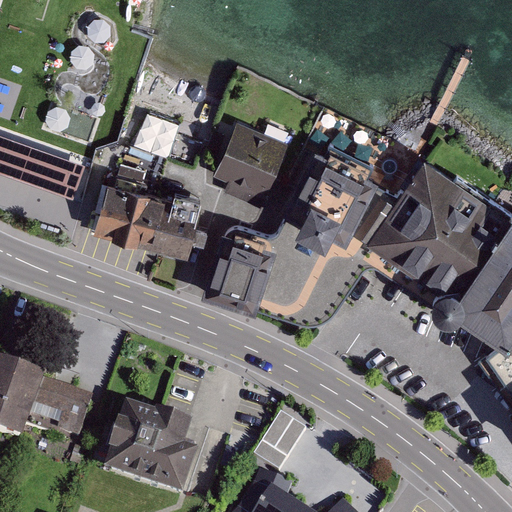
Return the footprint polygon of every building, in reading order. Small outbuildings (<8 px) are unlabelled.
[(296,145),(245,123),(221,179),(272,201),(296,145)] [(82,172),(0,142),(0,171),(73,198),(82,172)] [(511,214),(457,177),(453,182),(424,164),(377,257),(434,295),(433,302),(434,309),(438,314),(442,317),(450,318),(470,314),(507,339),(487,353),(511,388),(511,214)] [(157,244),(172,195),(118,178),(103,227),(157,244)] [(207,205),(172,195),(157,244),(192,255),(207,205)] [(289,244),(237,226),(212,298),(264,316),(289,244)] [(55,379),(5,361),(0,374),(0,435),(30,446),(55,379)] [(101,398),(57,381),(41,422),(85,439),(101,398)] [(201,432),(136,408),(112,475),(194,503),(209,460),(193,454),(201,432)] [(255,451),(281,469),(311,426),(285,408),(255,451)] [(295,485),(271,470),(244,511),(314,511),(289,496),(295,485)]
